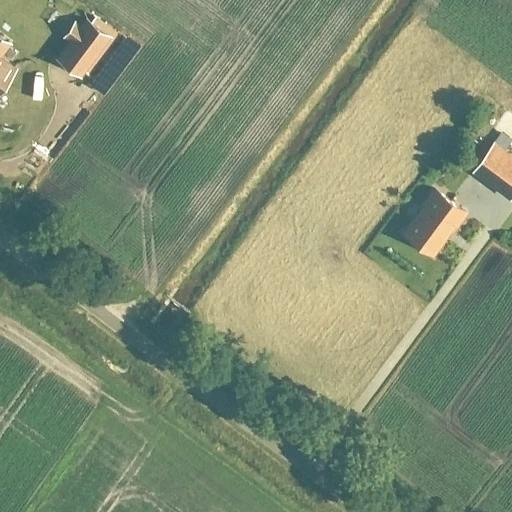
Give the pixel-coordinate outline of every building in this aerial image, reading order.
[(81,28),(79,27),(70,39),(71,41),(58,59),(81,75),(109,37),(87,20),(81,28)] [(0,87),(14,70),(0,59),(0,55),(9,43),(0,36),(0,87)] [(0,93),(0,138),(3,141),(44,94),(19,72),(0,93)] [(482,160),(475,169),(491,181),(511,197),(511,195),(511,158),(493,144),(482,160)] [(421,210),(404,234),(433,256),(450,231),(452,233),(466,213),(434,190),(420,209),(421,210)]
